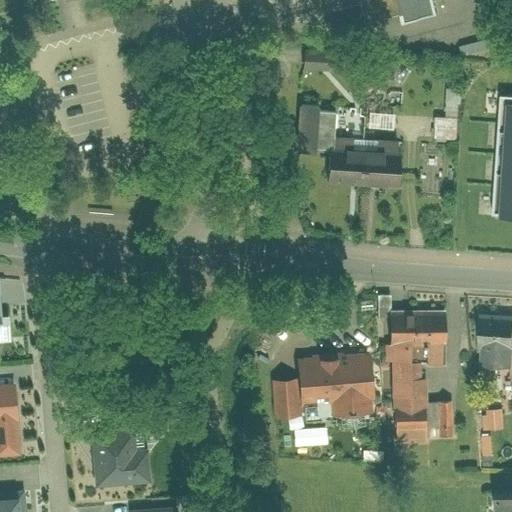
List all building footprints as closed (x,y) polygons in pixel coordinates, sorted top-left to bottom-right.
[(313,0),(321,33),(399,14),(395,0),(313,0)] [(511,94),(501,94),(493,212),(511,213),(511,94)] [(296,109),(294,150),(332,152),(334,111),(296,109)] [(396,118),(369,114),(366,133),(393,137),(396,118)] [(434,119),(433,142),(458,143),(460,120),(434,119)] [(330,153),(328,182),(403,186),(405,157),(330,153)] [(440,314),(391,315),(394,436),(426,435),(424,341),(440,341),(440,314)] [(0,344),(9,344),(7,318),(0,318),(0,344)] [(508,321),(477,319),(475,353),(484,353),(483,363),(506,364),(508,321)] [(373,359),(302,362),(304,403),(335,401),(336,418),(366,416),(365,400),(375,399),(373,359)] [(0,385),(0,457),(18,457),(14,385),(0,385)] [(504,408),(480,410),(481,431),(505,429),(504,408)] [(105,435),(89,436),(92,488),(148,485),(145,450),(136,451),(135,435),(161,434),(160,413),(104,416),(105,435)] [(511,511),(511,484),(492,487),(493,511),(511,511)] [(0,511),(17,511),(17,493),(0,493),(0,511)] [(135,511),(184,511),(192,511),(191,496),(135,499),(135,511)]
